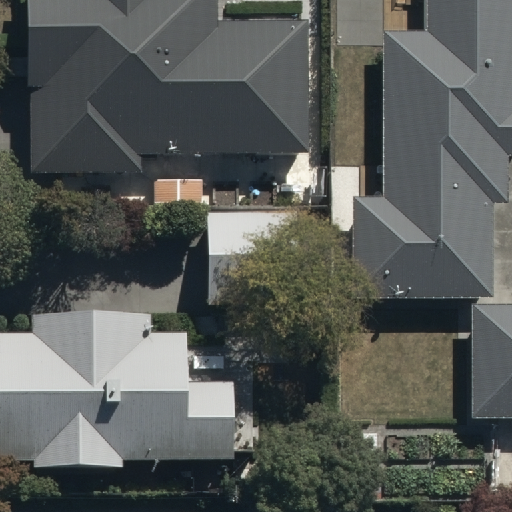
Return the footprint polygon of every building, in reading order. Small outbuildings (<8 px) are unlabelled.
[(27,0),(30,173),(140,171),(140,154),(311,152),(308,20),(217,21),(217,0),(27,0)] [(511,0),(427,0),(427,49),(384,48),(384,215),(353,214),(349,310),(492,313),(494,222),(508,221),(509,173),(511,173),(511,0)] [(295,219),(204,224),(210,326),(301,321),(295,219)] [(32,351),(0,351),(0,479),(33,479),(34,487),(122,486),(122,480),(234,478),(233,401),(189,402),(188,352),(152,352),(152,335),(143,335),(142,319),(77,320),(77,335),(32,336),(32,351)] [(511,322),(471,323),(471,432),(511,432),(511,322)]
